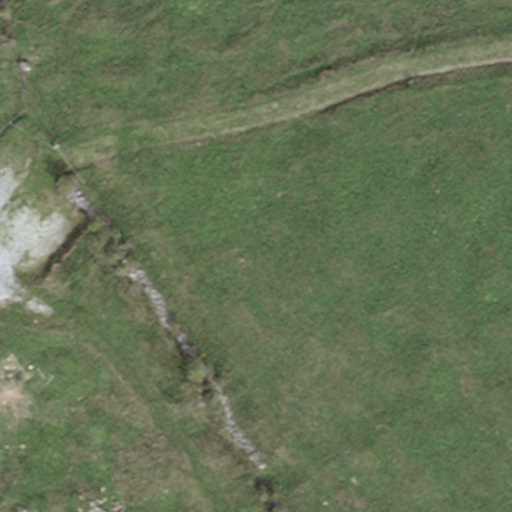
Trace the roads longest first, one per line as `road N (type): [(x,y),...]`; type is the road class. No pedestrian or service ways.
road 1 (track): [(0,251),(45,186),(89,151),(210,132),(407,70),(511,52)]
road 2 (track): [(0,291),(101,335),(165,423),(203,511)]
